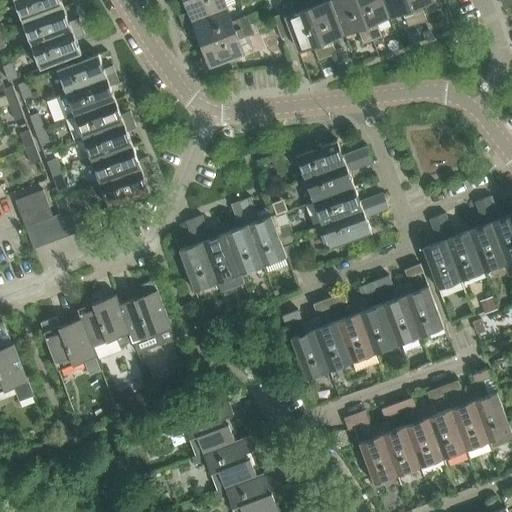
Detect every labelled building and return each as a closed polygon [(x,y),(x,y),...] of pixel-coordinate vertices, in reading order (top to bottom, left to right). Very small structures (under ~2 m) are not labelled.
[(16,0),(25,23),(66,7),(62,0),(16,0)] [(179,15),(183,26),(228,9),(224,0),(186,0),(190,11),(179,15)] [(321,0),(322,2),(309,7),(327,56),(337,53),(332,38),(344,33),(332,0),(321,0)] [(332,0),(344,33),(359,28),(364,43),(372,40),(357,0),(332,0)] [(357,0),(372,40),(382,36),(376,21),(389,16),(383,0),(357,0)] [(383,0),(389,16),(403,11),(409,26),(417,23),(409,0),(383,0)] [(409,0),(417,23),(428,19),(422,4),(432,0),(409,0)] [(313,44),(319,60),(327,56),(309,7),(296,12),(292,1),(283,5),(285,12),(293,34),(299,50),(313,44)] [(71,21),(66,7),(25,23),(33,45),(83,27),(79,18),(71,21)] [(186,33),(197,29),(202,43),(251,25),(248,15),(233,21),(228,9),(183,26),(186,33)] [(285,12),(274,17),(282,38),(293,34),(285,12)] [(249,35),(254,33),(251,25),(202,43),(207,56),(196,60),(200,70),(254,49),(249,35)] [(77,38),(86,34),(83,27),(33,45),(42,68),(83,53),(77,38)] [(428,30),(423,32),(426,39),(435,36),(433,32),(428,30)] [(99,53),(93,55),(58,69),(67,92),(117,73),(113,64),(105,68),(99,53)] [(18,77),(13,62),(4,66),(10,80),(18,77)] [(120,81),(117,73),(67,92),(76,115),(117,99),(111,84),(120,81)] [(34,95),(28,80),(19,84),(25,99),(34,95)] [(13,85),(4,89),(10,104),(19,100),(13,85)] [(122,113),(117,99),(76,115),(84,138),(134,119),(131,110),(122,113)] [(10,104),(16,120),(25,116),(19,100),(10,104)] [(40,112),(31,115),(37,130),(45,126),(40,112)] [(137,127),(134,119),(84,138),(93,161),(134,145),(128,130),(137,127)] [(37,130),(42,144),(50,141),(45,126),(37,130)] [(30,129),(21,133),(27,149),(36,145),(30,129)] [(344,154),(338,139),(297,155),(306,178),(370,154),(366,146),(344,154)] [(27,149),(32,164),(41,160),(36,145),(27,149)] [(139,159),(134,145),(93,161),(101,183),(151,165),(148,156),(139,159)] [(373,163),(370,154),(306,178),(314,201),(355,185),(350,171),(373,163)] [(57,157),(48,161),(54,175),(63,172),(57,157)] [(151,191),(145,176),(154,172),(151,165),(101,183),(110,207),(151,191)] [(54,175),(60,190),(68,187),(63,172),(54,175)] [(361,200),(355,185),(314,201),(323,224),(387,200),(383,192),(361,200)] [(44,189),(16,199),(26,225),(38,221),(49,216),(53,215),(44,189)] [(511,213),(501,218),(492,195),(485,198),(509,262),(511,260),(511,213)] [(72,208),(67,196),(56,200),(61,212),(72,208)] [(252,196),(241,200),(264,265),(288,256),(293,270),(304,266),(295,242),(284,246),(282,239),(280,234),(273,215),(272,215),(269,205),(257,210),(252,196)] [(485,198),(476,201),(484,224),(470,229),(485,271),(509,262),(485,198)] [(241,200),(232,204),(241,226),(227,232),(242,273),(264,265),(241,200)] [(373,232),(367,217),(390,208),(387,200),(323,224),(331,247),(373,232)] [(274,208),(277,215),(286,211),(284,204),(274,208)] [(60,212),(69,235),(80,231),(72,208),(61,212),(60,212)] [(53,215),(49,216),(58,239),(69,235),(60,212),(53,215)] [(470,229),(455,235),(447,212),(438,216),(462,279),(485,271),(470,229)] [(227,232),(211,237),(203,214),(195,217),(219,281),(242,273),(227,232)] [(49,216),(38,221),(46,244),(58,239),(49,216)] [(424,247),(425,251),(439,288),(462,279),(438,216),(430,219),(439,241),(424,247)] [(195,243),(180,249),(195,290),(219,281),(195,217),(186,220),(195,243)] [(38,221),(26,225),(34,248),(46,244),(38,221)] [(289,236),(282,239),(284,246),(295,242),(293,235),(289,236)] [(420,262),(404,268),(407,276),(423,270),(420,262)] [(389,274),(378,278),(374,279),(377,287),(392,281),(389,274)] [(359,285),(361,293),(377,287),(374,279),(359,285)] [(121,303),(117,294),(116,294),(134,341),(138,353),(163,344),(158,332),(172,327),(154,280),(142,285),(145,294),(121,303)] [(411,283),(403,286),(422,335),(445,326),(429,285),(414,291),(411,283)] [(397,297),(383,302),(399,344),(422,335),(403,286),(394,289),(397,297)] [(346,299),(343,292),(329,297),(332,305),(346,299)] [(99,358),(122,349),(121,346),(134,341),(116,294),(79,308),(96,355),(97,354),(99,358)] [(312,303),(315,311),(332,305),(329,297),(312,303)] [(486,313),(497,310),(493,297),(481,301),(486,313)] [(365,300),(357,303),(376,352),(399,344),(383,302),(368,308),(365,300)] [(351,315),(338,320),(353,361),(376,352),(357,303),(348,306),(351,315)] [(452,306),(446,308),(450,317),(455,315),(452,306)] [(41,322),(59,369),(96,355),(79,308),(78,308),(82,318),(60,326),(57,316),(41,322)] [(297,310),(282,315),(284,323),(300,318),(297,310)] [(318,317),(312,320),(330,369),(353,361),(338,320),(321,326),(318,317)] [(478,333),(486,330),(482,318),(473,321),(478,333)] [(306,332),(291,337),(307,378),(330,369),(312,320),(303,323),(306,332)] [(34,395),(15,343),(0,348),(0,390),(14,385),(20,400),(34,395)] [(490,368),(474,374),(477,382),(493,377),(490,368)] [(462,388),(459,379),(443,385),(447,394),(462,388)] [(428,391),(431,399),(447,394),(443,385),(428,391)] [(511,432),(511,422),(510,423),(499,391),(482,397),(479,388),(472,391),(490,441),(511,432)] [(466,403),(452,408),(467,449),(490,441),(472,391),(463,394),(466,403)] [(416,406),(412,396),(398,402),(401,411),(416,406)] [(227,415),(234,413),(230,399),(170,421),(172,429),(184,425),(195,455),(191,456),(192,458),(251,435),(251,434),(236,440),(227,415)] [(382,408),(385,417),(401,411),(398,402),(382,408)] [(435,404),(425,408),(444,458),(467,449),(452,408),(438,413),(435,404)] [(421,419),(406,425),(421,466),(444,458),(425,408),(418,411),(421,419)] [(349,429),(354,427),(370,421),(366,410),(345,417),(349,429)] [(389,421),(380,424),(399,474),(421,466),(406,425),(392,430),(389,421)] [(360,442),(375,482),(375,483),(399,474),(380,424),(372,427),(375,436),(360,442)] [(249,450),(256,447),(251,435),(192,458),(194,464),(206,460),(217,490),(213,491),(213,492),(273,469),(258,474),(249,450)] [(277,511),(280,511),(270,485),(278,482),(273,469),(213,492),(215,498),(226,494),(232,511),(277,511)]
